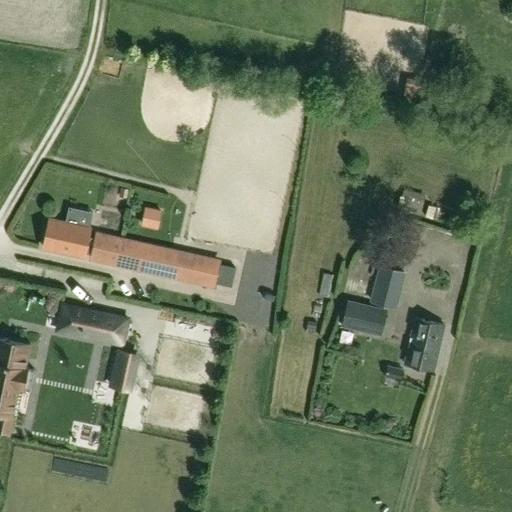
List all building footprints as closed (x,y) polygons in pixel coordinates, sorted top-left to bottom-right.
[(430,82),(406,78),(401,105),(425,109),(430,82)] [(136,163),(142,147),(126,141),(120,157),(136,163)] [(396,208),(420,215),(425,195),(402,189),(396,208)] [(425,217),(441,221),(445,210),(428,205),(425,217)] [(89,228),(50,220),(44,248),(83,257),(84,250),(92,252),(95,240),(87,239),(89,228)] [(405,240),(409,223),(399,221),(394,237),(405,240)] [(237,288),(242,266),(96,234),(91,258),(214,286),(214,284),(237,288)] [(395,308),(404,273),(380,267),(371,301),(395,308)] [(341,327),(366,333),(372,306),(347,300),(341,327)] [(60,302),(53,332),(123,347),(129,317),(60,302)] [(404,364),(433,371),(444,325),(414,318),(404,364)] [(27,366),(32,342),(0,335),(0,429),(12,432),(21,387),(27,388),(31,367),(27,366)] [(118,350),(111,383),(130,387),(136,353),(118,350)] [(387,367),(385,377),(400,380),(403,371),(387,367)]
